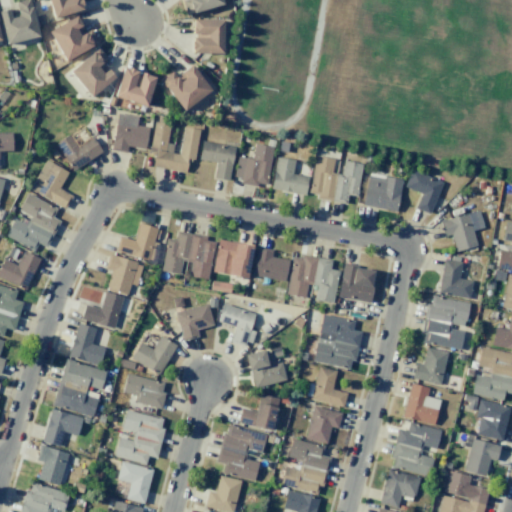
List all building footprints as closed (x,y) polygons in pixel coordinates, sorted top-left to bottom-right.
[(0,10),(0,23),(3,43),(36,38),(30,0),(20,0),(14,1),(17,16),(9,17),(8,9),(0,10)] [(78,0),(46,0),(53,18),(82,9),(78,0)] [(180,0),(181,0),(184,15),(221,5),(220,0),(180,0)] [(47,30),(63,61),(91,47),(83,30),(75,16),(47,30)] [(222,20),(191,19),(191,35),(190,52),(221,53),(222,20)] [(113,77),(91,51),(68,71),(90,97),(113,77)] [(182,111),(209,90),(189,64),(176,74),(173,70),(159,81),(182,111)] [(145,106),(154,77),(138,72),(138,71),(121,66),(113,97),(145,106)] [(110,150),(125,152),(126,146),(144,149),(147,127),(135,125),(136,116),(116,113),(110,150)] [(198,129),(182,127),(178,154),(171,153),(172,144),(166,143),(169,124),(153,121),(148,151),(154,152),(151,167),(184,172),(186,158),(193,159),(198,129)] [(10,132),(0,132),(0,151),(11,151),(10,132)] [(77,145),(69,133),(54,144),(72,171),(100,152),(90,136),(77,145)] [(233,146),(200,141),(197,160),(215,162),(212,178),(228,180),(233,146)] [(239,183),(266,186),(271,146),(253,144),(251,157),(236,156),(233,177),(240,178),(239,183)] [(360,163),(342,161),(340,174),(330,173),(333,158),(313,155),(307,196),(345,202),(346,195),(355,196),(360,163)] [(306,176),(291,174),(293,160),(275,157),(270,189),(304,194),(306,176)] [(57,188),(66,172),(44,160),(28,190),(63,209),(70,195),(57,188)] [(429,214),(441,181),(409,170),(403,187),(420,193),(414,208),(429,214)] [(401,180),(367,173),(361,205),(395,211),(401,180)] [(3,236),(33,250),(36,243),(45,247),(58,221),(51,217),(55,208),(25,194),(17,211),(27,215),(23,224),(12,218),(3,236)] [(443,236),(449,234),(453,251),(475,246),(471,231),(482,228),(478,211),(439,220),(443,236)] [(495,269),(511,271),(511,223),(503,222),(500,240),(511,242),(511,251),(511,253),(497,250),(495,269)] [(157,228),(138,223),(133,240),(117,236),(113,251),(148,260),(157,228)] [(212,241),(205,240),(206,236),(175,231),(174,240),(164,238),(160,271),(178,274),(180,260),(190,262),(188,276),(207,279),(212,241)] [(211,272),(247,277),(251,245),(215,240),(211,272)] [(283,281),(287,260),(270,257),(271,250),(256,247),(250,275),(283,281)] [(0,278),(24,290),(39,259),(22,251),(15,265),(3,259),(0,264),(0,278)] [(104,289),(125,295),(128,284),(135,285),(141,263),(107,255),(104,269),(109,270),(104,289)] [(284,294),(303,297),(305,284),(315,285),(313,300),(332,303),(336,270),(329,269),(330,259),(299,255),(299,258),(290,256),(284,294)] [(436,292),(467,299),(471,281),(457,278),(460,262),(443,259),(436,292)] [(368,303),(374,270),(341,264),(335,297),(368,303)] [(511,274),(506,274),(500,307),(511,309),(511,274)] [(0,335),(1,336),(3,328),(13,331),(20,302),(13,300),(15,290),(0,285),(0,335)] [(99,308),(83,304),(79,320),(112,328),(121,296),(103,291),(99,308)] [(467,302),(427,295),(419,343),(459,349),(462,328),(463,328),(467,302)] [(212,325),(206,303),(173,312),(181,340),(196,336),(195,329),(212,325)] [(229,340),(250,345),(253,331),(249,330),(253,312),(220,304),(216,322),(233,326),(229,340)] [(353,320),(319,314),(311,362),(348,368),(349,361),(354,361),(359,331),(351,330),(353,320)] [(511,314),(509,314),(506,329),(493,327),(489,345),(511,349),(511,314)] [(102,348),(89,344),(94,328),(75,323),(66,356),(97,365),(102,348)] [(158,374),(174,345),(158,336),(151,349),(138,342),(129,359),(158,374)] [(421,364),(414,363),(411,379),(439,384),(445,351),(424,347),(421,364)] [(511,394),(511,391),(511,362),(509,362),(511,353),(479,347),(475,366),(489,368),(487,377),(473,375),(470,394),(501,400),(502,392),(511,394)] [(265,365),(262,350),(244,354),(251,387),(284,380),(280,362),(265,365)] [(98,391),(104,371),(64,359),(58,379),(98,391)] [(335,371),(317,366),(308,399),(341,407),(345,393),(330,389),(335,371)] [(120,392),(134,395),(132,402),(158,409),(165,383),(125,373),(120,392)] [(50,406),(91,417),(97,392),(67,385),(67,386),(56,383),(50,406)] [(431,425),(438,399),(425,396),(427,388),(409,383),(400,417),(431,425)] [(239,407),(236,423),(270,430),(277,398),(258,394),(255,411),(239,407)] [(475,435),(501,440),(507,405),(477,400),(474,417),(478,417),(475,435)] [(329,427),(336,428),(340,413),(312,405),(302,437),(324,444),(329,427)] [(81,417),(49,408),(40,441),(58,446),(62,431),(75,435),(81,417)] [(112,457),(144,464),(146,456),(155,458),(162,428),(159,427),(161,419),(123,410),(119,430),(132,433),(130,441),(116,437),(112,457)] [(439,430),(407,422),(405,430),(397,428),(387,467),(426,476),(431,457),(419,454),(421,446),(434,449),(439,430)] [(216,462),(222,463),(220,473),(253,480),(256,462),(242,459),(244,449),(260,452),(264,433),(223,425),(216,462)] [(279,485),(315,493),(317,485),(322,486),(328,457),(320,455),(322,446),(290,439),(286,457),(299,460),(297,469),(283,466),(279,485)] [(495,460),(497,444),(468,440),(464,472),(484,475),(486,459),(495,460)] [(34,460),(40,461),(36,480),(57,485),(66,453),(38,445),(34,460)] [(142,503),(151,469),(119,461),(114,479),(128,483),(124,499),(142,503)] [(418,477),(386,469),(377,503),(395,508),(398,495),(412,499),(418,477)] [(441,494),(436,511),(480,511),(486,489),(466,485),(468,476),(446,470),(441,494)] [(225,511),(231,511),(238,480),(217,476),(214,492),(206,491),(203,507),(225,511)] [(61,511),(66,492),(30,483),(28,491),(24,490),(17,511),(53,511),(58,511),(61,511)] [(313,511),(317,498),(286,490),(281,508),(294,511),(313,511)] [(139,511),(140,506),(111,501),(108,511),(139,511)]
